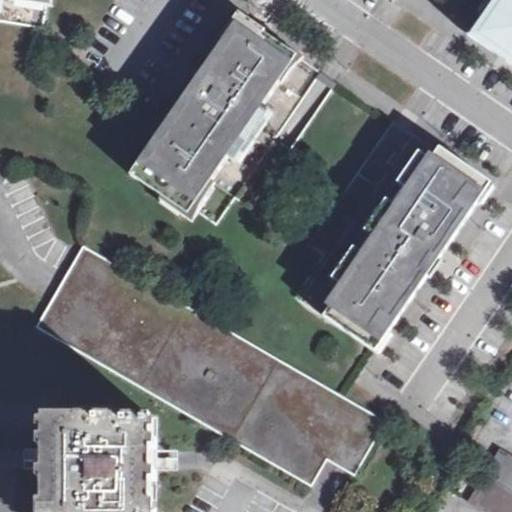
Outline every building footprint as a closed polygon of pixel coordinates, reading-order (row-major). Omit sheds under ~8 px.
[(0,0),(0,21),(44,29),(49,0),(0,0)] [(511,0),(494,0),(472,31),(511,58),(511,0)] [(323,74),(241,18),(198,80),(202,83),(188,102),(185,99),(169,122),(133,174),(186,210),(189,206),(217,226),(236,199),(251,210),(294,148),(279,138),(323,74)] [(377,349),(488,188),(409,133),(380,175),(365,165),(310,246),(325,256),(296,299),(344,332),(347,328),(373,346),(377,349)] [(85,247),(38,326),(312,486),(328,459),(356,475),(387,424),(338,395),(85,247)] [(153,452),(153,418),(120,419),(119,423),(79,423),(79,419),(45,418),(46,451),(63,451),(63,511),(134,511),(135,451),(153,452)] [(511,511),(511,454),(502,448),(484,480),(471,501),(489,511),(511,511)]
